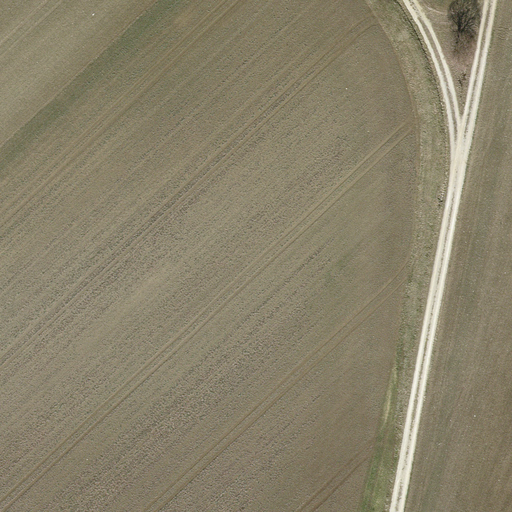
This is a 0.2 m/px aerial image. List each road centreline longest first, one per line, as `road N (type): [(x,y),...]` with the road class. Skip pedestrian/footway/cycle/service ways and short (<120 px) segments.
road 1 (track): [(398,511),(491,0)]
road 2 (track): [(460,168),(451,90),(410,0)]
